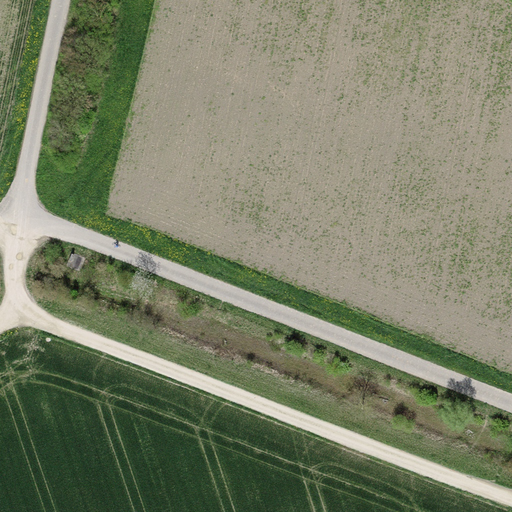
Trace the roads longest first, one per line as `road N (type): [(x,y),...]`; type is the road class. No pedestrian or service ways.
road 1 (unclassified): [(511,403),(18,214),(61,0)]
road 2 (track): [(511,501),(15,311)]
road 3 (track): [(0,323),(15,311),(18,214),(0,223)]
